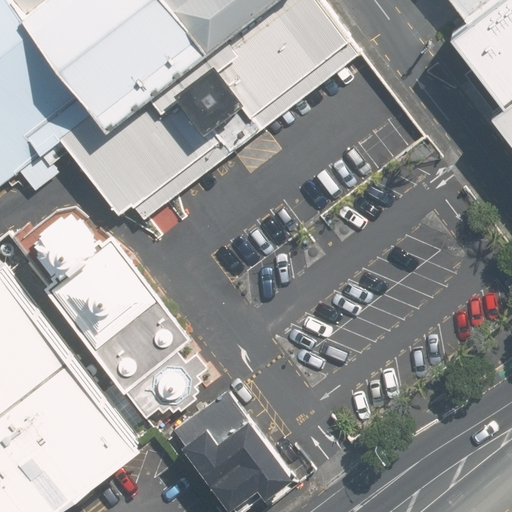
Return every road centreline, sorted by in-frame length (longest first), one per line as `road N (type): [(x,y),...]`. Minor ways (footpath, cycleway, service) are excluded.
road 1 (unclassified): [(511,205),(360,0)]
road 2 (secondary): [(375,498),(496,443)]
